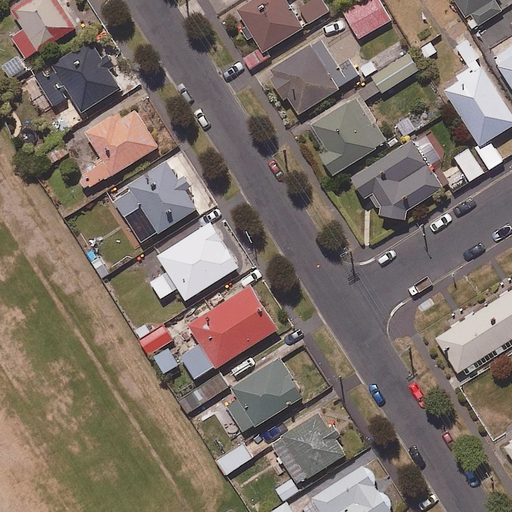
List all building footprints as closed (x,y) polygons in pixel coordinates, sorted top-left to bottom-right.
[(77,25),(61,0),(23,0),(13,7),(26,26),(13,34),(27,56),(77,25)] [(250,0),(239,7),(261,42),(242,54),(252,72),(275,58),(268,47),(330,9),(324,0),(310,0),(296,9),(289,0),(250,0)] [(392,19),(381,0),(362,0),(344,10),(360,37),(392,19)] [(508,6),(504,0),(457,0),(475,27),(508,6)] [(341,65),(322,36),(269,70),(297,114),(360,73),(351,59),(341,65)] [(122,86),(93,38),(37,72),(56,104),(74,92),(84,109),(122,86)] [(511,124),(511,109),(467,38),(456,44),(471,67),(444,85),(481,144),(511,124)] [(511,38),(492,51),(511,83),(511,38)] [(19,52),(1,65),(12,80),(30,68),(19,52)] [(383,88),(384,90),(417,69),(407,54),(374,75),(377,79),(359,91),(357,93),(311,121),(327,148),(322,152),(335,172),(389,139),(365,99),(383,88)] [(160,144),(133,101),(87,129),(104,158),(85,169),(94,184),(160,144)] [(390,218),(396,213),(400,219),(413,210),(411,207),(445,184),(414,135),(353,174),(365,193),(372,189),(390,218)] [(504,160),(494,142),(481,148),(491,167),(504,160)] [(485,170),(469,147),(456,156),(471,179),(485,170)] [(202,181),(183,150),(111,194),(126,218),(141,242),(199,207),(188,189),(202,181)] [(241,264),(212,218),(158,252),(168,269),(151,280),(161,297),(180,285),(187,297),(241,264)] [(280,326),(248,275),(222,291),(225,296),(187,319),(201,341),(181,354),(197,380),(195,382),(206,400),(230,384),(218,365),(280,326)] [(511,287),(437,336),(466,381),(487,368),(484,363),(511,344),(511,287)] [(175,339),(165,323),(150,333),(160,348),(175,339)] [(305,394),(281,355),(233,384),(240,395),(228,402),(245,430),(305,394)] [(336,420),(330,424),(322,410),(273,440),(299,482),(347,452),(339,438),(344,434),(336,420)] [(254,456),(244,441),(217,459),(227,474),(254,456)] [(386,511),(394,508),(365,462),(302,502),(308,511),(386,511)] [(294,511),(286,499),(276,506),(268,511),(294,511)]
